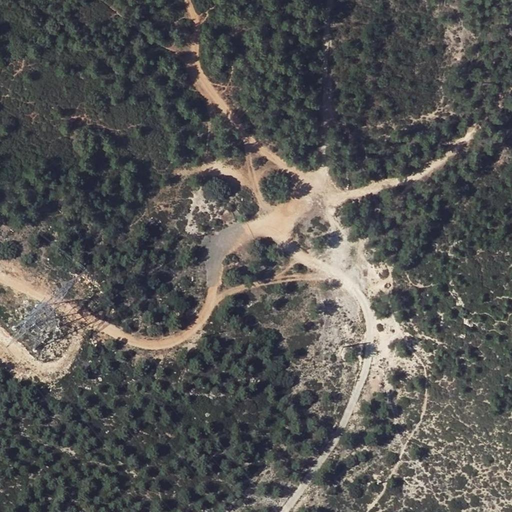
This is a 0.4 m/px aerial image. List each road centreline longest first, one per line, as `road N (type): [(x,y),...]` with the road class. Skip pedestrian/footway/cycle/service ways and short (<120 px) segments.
road 1 (track): [(282,511),(343,421),(366,368),(368,327),(352,288),(294,257),(276,225)]
road 2 (track): [(0,274),(143,339),(182,328),(242,233),(276,225)]
road 3 (track): [(276,225),(303,205),(369,189),(445,155),(511,88)]
road 4 (track): [(311,203),(292,172),(258,155),(197,85),(187,0)]
road 5 (track): [(328,0),(326,119),(311,203)]
